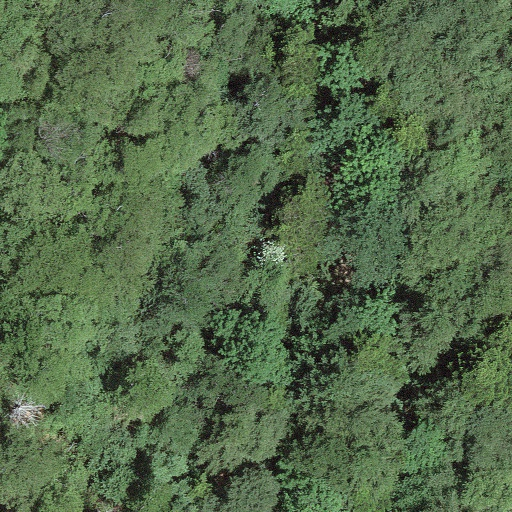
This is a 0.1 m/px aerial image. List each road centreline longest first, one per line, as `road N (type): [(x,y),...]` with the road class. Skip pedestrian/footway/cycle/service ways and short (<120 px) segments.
road 1 (track): [(400,511),(387,326),(368,274),(330,235),(331,179),(309,47),(292,0)]
road 2 (track): [(279,511),(330,235)]
